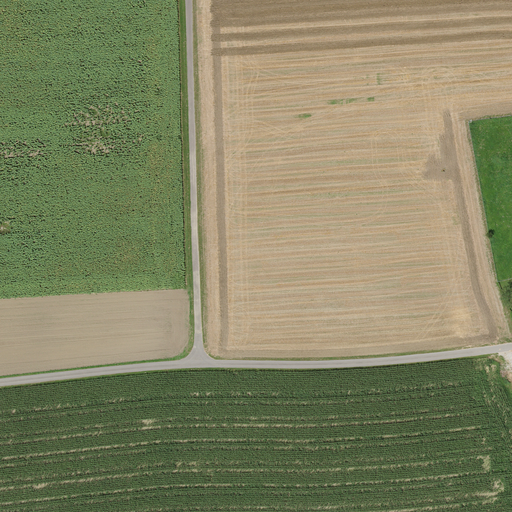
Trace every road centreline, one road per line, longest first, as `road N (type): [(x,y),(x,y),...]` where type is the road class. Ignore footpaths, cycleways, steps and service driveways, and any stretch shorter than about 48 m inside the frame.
road 1 (track): [(0,383),(163,365),(364,365),(511,347)]
road 2 (track): [(190,0),(199,364)]
